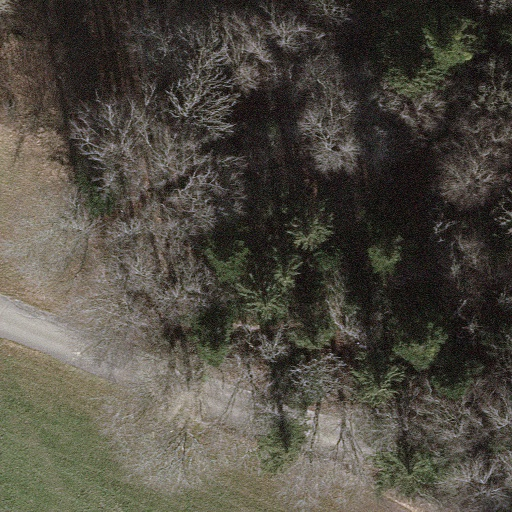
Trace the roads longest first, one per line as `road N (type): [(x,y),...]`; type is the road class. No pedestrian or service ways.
road 1 (track): [(269,413),(0,315)]
road 2 (track): [(511,505),(269,413)]
